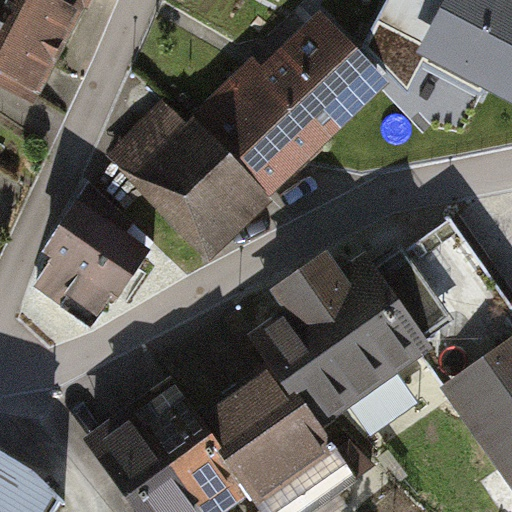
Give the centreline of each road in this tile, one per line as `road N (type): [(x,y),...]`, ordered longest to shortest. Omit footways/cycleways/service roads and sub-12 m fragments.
road 1 (residential): [(511,169),(385,186),(56,358),(0,363)]
road 2 (residential): [(124,0),(0,283)]
